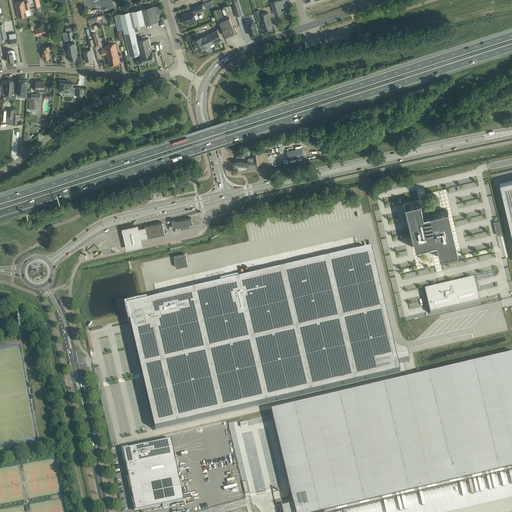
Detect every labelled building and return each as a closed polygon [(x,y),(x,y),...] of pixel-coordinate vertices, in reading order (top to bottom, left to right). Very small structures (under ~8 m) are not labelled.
[(207,2),(204,3),(206,9),(209,8),(213,6),(211,0),(207,2)] [(237,0),(231,0),(236,16),(241,14),(237,0)] [(274,12),(281,10),(278,0),(271,2),(274,12)] [(17,9),(29,6),(28,2),(24,3),(23,1),(15,3),(17,9)] [(193,6),(195,12),(203,9),(201,4),(193,6)] [(29,6),(17,9),(19,18),(31,15),(29,6)] [(143,8),(147,24),(158,22),(154,6),(143,8)] [(134,27),(147,24),(143,8),(130,11),(134,27)] [(233,28),(229,18),(225,20),(220,9),(214,10),(226,36),(232,34),(232,35),(237,33),(235,28),(233,28)] [(271,23),(269,16),(268,12),(261,14),(259,10),(256,11),(260,23),(261,22),(264,31),(273,28),(271,23)] [(140,54),(141,54),(138,40),(137,40),(134,27),(130,11),(119,14),(123,30),(129,57),(140,54)] [(185,24),(196,20),(193,11),(182,15),(185,24)] [(258,33),(254,23),(254,21),(245,23),(246,27),(248,27),(250,35),(258,33)] [(42,32),(47,31),(46,26),(35,29),(35,30),(36,33),(36,36),(42,34),(42,32)] [(192,41),(195,47),(205,42),(204,39),(207,38),(210,44),(211,43),(211,44),(222,39),(220,35),(218,30),(202,37),(202,36),(197,39),(192,41)] [(141,54),(151,51),(148,38),(138,40),(141,54)] [(205,42),(195,47),(198,52),(208,47),(207,46),(211,44),(211,43),(210,44),(207,38),(204,39),(205,42)] [(78,59),(75,43),(66,44),(70,61),(78,59)] [(105,46),(105,47),(108,46),(109,50),(110,49),(111,55),(113,54),(114,60),(116,59),(116,64),(120,63),(119,58),(116,44),(105,46)] [(44,59),(50,58),(48,51),(50,51),(49,46),(41,48),(42,49),(44,59)] [(109,65),(114,64),(116,64),(116,59),(114,60),(113,54),(111,55),(110,49),(109,50),(108,46),(105,47),(105,46),(105,49),(101,50),(102,55),(107,54),(109,65)] [(14,52),(13,53),(12,50),(10,50),(10,49),(6,50),(7,54),(6,54),(8,62),(9,63),(11,62),(11,61),(14,61),(13,57),(15,56),(14,52)] [(86,61),(93,60),(91,50),(83,51),(86,61)] [(151,51),(141,54),(140,54),(141,58),(136,59),(138,65),(154,61),(152,51),(151,51)] [(27,88),(24,88),(25,86),(25,85),(25,83),(25,79),(19,79),(19,82),(19,85),(19,87),(18,87),(17,89),(17,91),(17,94),(18,94),(19,94),(24,94),(24,96),(23,97),(25,97),(27,97),(27,92),(27,89),(27,88)] [(16,84),(15,84),(13,83),(13,80),(7,80),(6,95),(12,95),(15,95),(15,93),(15,92),(16,84)] [(72,87),(72,83),(69,83),(69,81),(59,80),(59,86),(60,86),(60,90),(70,91),(70,93),(73,93),(74,87),(72,87)] [(44,86),(44,81),(36,81),(36,87),(34,87),(34,91),(47,91),(47,86),(44,86)] [(38,98),(40,98),(39,93),(31,93),(31,94),(29,94),(29,109),(36,109),(36,103),(38,103),(38,98)] [(302,149),(286,151),(287,159),(303,156),(302,149)] [(254,166),(268,164),(266,153),(258,154),(258,157),(247,159),(247,161),(236,160),(235,166),(248,167),(249,166),(254,166)] [(511,180),(499,184),(500,185),(501,185),(501,187),(500,188),(511,236),(511,180)] [(440,258),(458,253),(448,211),(430,215),(423,217),(420,203),(405,206),(415,249),(436,244),(440,258)] [(192,221),(191,219),(191,218),(175,221),(174,220),(171,220),(172,225),(173,228),(180,226),(181,229),(190,227),(189,224),(192,223),(192,221)] [(492,221),(495,234),(502,233),(499,220),(492,221)] [(162,222),(144,226),(147,236),(147,238),(164,234),(162,222)] [(138,224),(122,228),(127,249),(142,246),(140,237),(147,236),(144,226),(138,227),(138,224)] [(259,276),(126,307),(143,377),(155,430),(405,372),(403,364),(409,362),(408,356),(407,355),(407,354),(406,353),(405,352),(404,352),(403,352),(402,352),(401,351),(400,351),(399,351),(398,350),(397,350),(397,349),(396,348),(395,348),(395,347),(394,346),(394,345),(393,341),(372,250),(259,276)] [(176,268),(188,265),(185,254),(174,256),(176,268)] [(472,259),(443,264),(444,269),(459,266),(459,263),(462,262),(462,264),(468,263),(468,262),(473,261),(472,259)] [(474,279),(425,290),(430,314),(479,302),(474,279)] [(511,356),(272,413),(293,505),(287,506),(282,508),(282,511),(335,511),(511,470),(511,356)] [(242,433),(241,427),(248,425),(247,421),(230,425),(232,435),(242,433)] [(128,449),(123,450),(125,462),(124,462),(124,463),(125,462),(129,478),(127,478),(129,478),(131,489),(130,489),(130,490),(131,489),(133,499),(132,500),(133,500),(136,511),(141,510),(141,511),(142,511),(141,510),(146,509),(184,501),(171,440),(128,449),(128,448),(128,449)]
